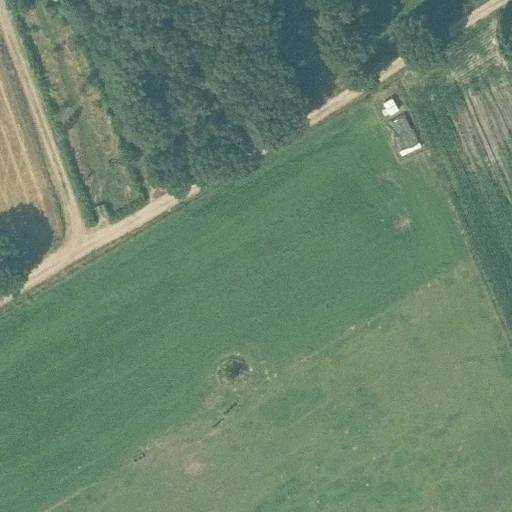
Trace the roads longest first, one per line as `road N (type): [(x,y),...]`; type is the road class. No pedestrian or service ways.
road 1 (track): [(84,248),(508,0)]
road 2 (track): [(84,248),(0,7)]
